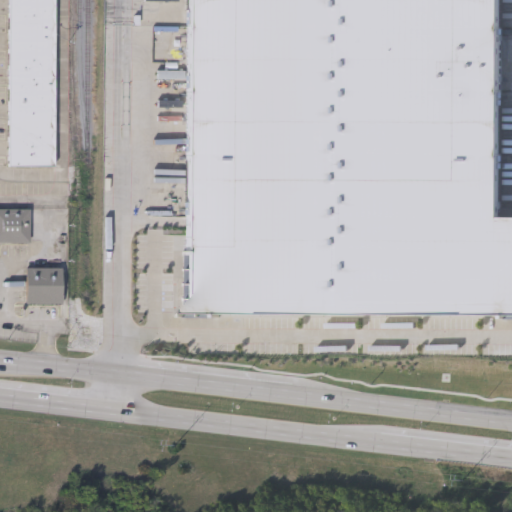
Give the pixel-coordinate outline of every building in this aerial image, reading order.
[(7,0),(53,0),(53,164),(7,164),(7,0)] [(190,0),(506,0),(505,222),(511,222),(511,312),(189,311),(190,0)] [(0,206),(29,206),(29,240),(0,240),(0,206)] [(25,266),(61,266),(61,302),(25,302),(25,266)] [(336,362),(348,357),(343,346),(331,352),(336,362)]
